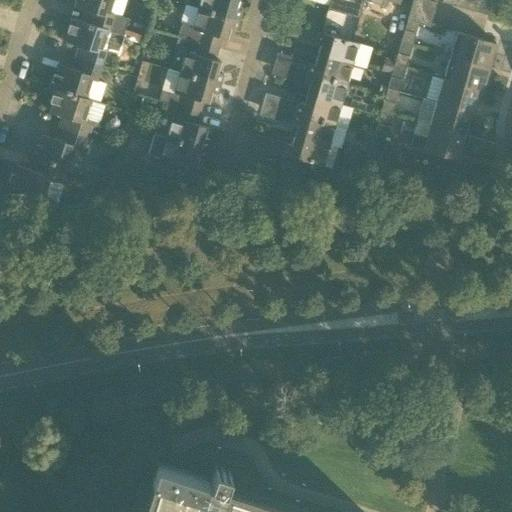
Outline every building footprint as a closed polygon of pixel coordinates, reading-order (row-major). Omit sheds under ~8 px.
[(114,0),(76,0),(74,6),(91,12),(88,23),(109,30),(125,35),(130,19),(115,15),(110,13),(114,0)] [(200,0),(198,9),(239,20),(242,11),(237,9),(239,0),(200,0)] [(413,0),(407,20),(431,27),(437,3),(427,0),(413,0)] [(454,0),(453,6),(465,9),(467,0),(454,0)] [(467,0),(465,9),(477,13),(481,0),(467,0)] [(481,0),(477,13),(489,16),(493,0),(481,0)] [(236,30),(239,20),(198,9),(193,26),(182,24),(179,38),(218,49),(222,38),(228,39),(231,28),(236,30)] [(107,51),(119,54),(125,35),(109,30),(88,23),(72,18),(67,32),(70,33),(67,43),(79,46),(75,58),(80,59),(102,67),(107,51)] [(321,44),(318,54),(352,64),(358,44),(307,29),(305,37),(316,41),(316,42),(321,44)] [(402,42),(413,45),(416,33),(405,30),(402,42)] [(458,32),(451,56),(490,67),(496,44),(458,32)] [(218,49),(179,38),(175,49),(185,52),(180,72),(221,84),(223,74),(218,73),(221,62),(215,60),(218,49)] [(409,57),(398,53),(396,61),(395,61),(394,66),(406,69),(409,57)] [(347,84),(352,64),(318,54),(315,65),(310,63),(309,65),(298,62),(295,69),(347,84)] [(451,56),(444,80),(477,90),(483,91),(490,67),(451,56)] [(394,66),(395,61),(386,58),(384,63),(382,72),(391,75),(394,66)] [(97,81),(102,67),(80,59),(76,70),(60,65),(57,74),(54,73),(49,88),(54,89),(100,104),(106,84),(97,81)] [(221,84),(180,72),(168,69),(162,90),(163,90),(159,101),(177,106),(200,113),(203,102),(209,103),(213,92),(218,94),(221,84)] [(341,105),(347,84),(295,69),(293,78),(305,81),(304,83),(309,84),(306,95),(341,105)] [(403,80),(391,77),(388,88),(399,92),(403,80)] [(438,103),(470,113),(477,90),(444,80),(438,103)] [(67,118),(63,129),(85,137),(89,123),(99,126),(106,105),(100,104),(54,89),(50,102),(53,103),(50,113),(67,118)] [(335,125),(341,105),(306,95),(303,105),(298,104),(298,105),(286,102),(283,110),(335,125)] [(470,113),(438,103),(424,99),(417,122),(431,126),(431,127),(463,136),(470,113)] [(396,104),(385,100),(381,112),(392,115),(396,104)] [(197,124),(200,113),(177,106),(174,118),(172,117),(166,138),(207,149),(210,140),(205,139),(208,128),(197,124)] [(329,145),(335,125),(283,110),(281,118),(293,122),(293,123),(298,125),(295,135),(329,145)] [(386,139),(392,115),(381,112),(374,135),(386,139)] [(457,160),(463,136),(431,127),(431,126),(417,122),(410,146),(457,160)] [(59,140),(43,135),(40,144),(37,144),(32,158),(37,160),(66,169),(80,173),(91,138),(85,137),(63,129),(59,140)] [(207,149),(166,138),(155,134),(149,156),(162,159),(159,171),(181,177),(185,166),(196,169),(199,158),(204,159),(207,149)] [(337,147),(329,145),(295,135),(292,146),(287,144),(286,146),(274,142),(272,151),(331,168),(337,147)] [(375,176),(382,151),(371,148),(364,173),(375,176)] [(301,181),(301,180),(305,166),(282,159),(277,173),(277,174),(301,181)] [(61,185),(66,169),(37,160),(34,171),(17,165),(14,175),(11,174),(7,188),(58,205),(64,186),(61,185)] [(208,478),(157,462),(157,461),(140,511),(306,511),(225,486),(230,471),(215,466),(210,481),(208,480),(208,478)]
